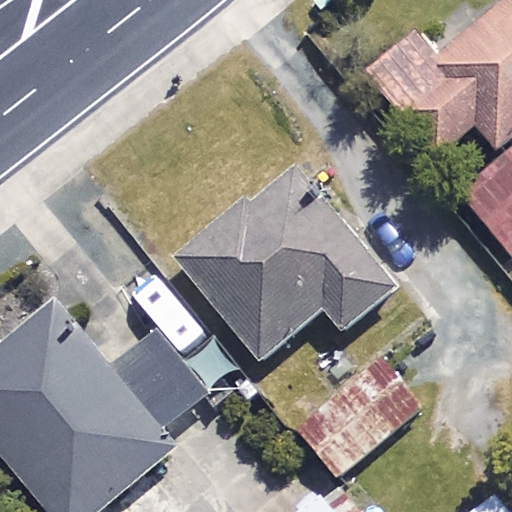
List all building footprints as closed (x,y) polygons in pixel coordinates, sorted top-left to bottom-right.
[(422,30),(370,69),(436,156),(478,125),(491,143),(511,127),(511,0),(504,0),(438,51),(422,30)] [(511,255),(511,154),(463,193),(511,255)] [(397,302),(294,180),(178,277),(262,377),(325,324),(344,346),(397,302)] [(115,385),(60,317),(0,365),(0,460),(41,511),(118,511),(179,462),(165,445),(207,411),(158,351),(115,385)] [(343,489),(432,412),(388,361),(299,438),(343,489)]
